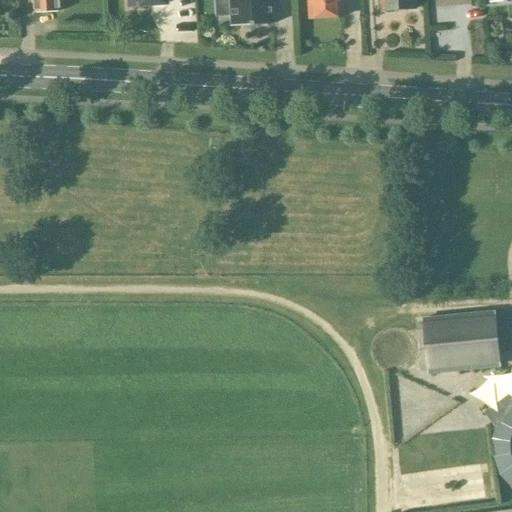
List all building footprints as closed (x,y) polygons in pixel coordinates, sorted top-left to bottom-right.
[(32,0),(34,12),(63,10),(61,0),(32,0)] [(275,24),(273,0),(217,0),(218,15),(232,14),(232,26),(275,24)] [(308,0),(309,19),(344,17),(343,0),(308,0)] [(397,10),(417,9),(416,0),(381,0),(383,11),(385,11),(388,13),(395,13),(397,10)] [(429,374),(501,366),(495,312),(423,319),(429,374)]
